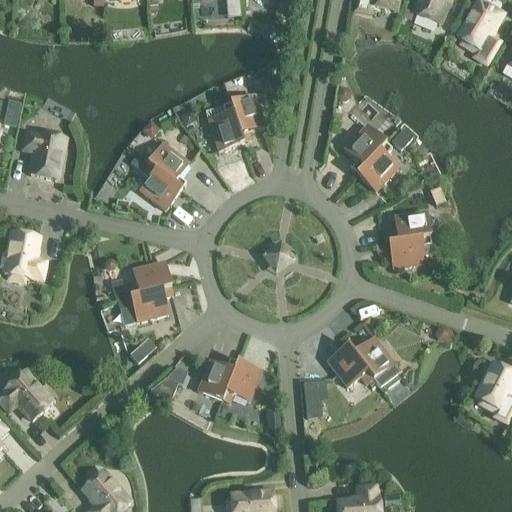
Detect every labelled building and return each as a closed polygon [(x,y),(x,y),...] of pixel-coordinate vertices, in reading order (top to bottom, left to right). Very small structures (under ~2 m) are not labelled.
[(103,0),(93,0),(94,10),(103,10),(103,0)] [(360,0),(356,15),(370,18),(372,10),(396,16),(399,0),(360,0)] [(423,0),(416,18),(440,28),(451,0),(423,0)] [(477,58),(475,61),(487,68),(501,46),(490,40),(503,19),(480,5),(459,42),(463,44),(461,48),(474,56),(477,58)] [(277,8),(275,22),(290,25),(293,10),(277,8)] [(269,83),(268,88),(271,92),(276,93),(281,90),(282,85),(278,80),(273,79),(269,83)] [(337,94),(336,100),(339,104),(345,105),(349,102),(350,100),(350,97),(347,92),(345,92),(342,91),(337,94)] [(254,100),(230,108),(243,148),(251,145),(248,136),(264,131),(254,100)] [(222,110),(205,116),(208,125),(218,156),(243,148),(230,108),(222,110)] [(190,116),(181,120),(186,130),(195,125),(190,116)] [(150,126),(142,135),(143,136),(150,142),(151,143),(159,134),(158,133),(151,126),(150,126)] [(356,179),(385,148),(366,130),(344,154),(357,166),(350,173),(356,179)] [(399,138),(392,147),(401,155),(408,147),(413,141),(404,133),(399,138)] [(55,184),(64,143),(59,142),(60,138),(45,135),(44,139),(38,138),(38,139),(26,137),(22,155),(34,157),(30,179),(55,184)] [(147,169),(181,194),(186,187),(178,182),(189,168),(163,148),(147,169)] [(385,148),(356,179),(375,196),(397,173),(384,161),(391,153),(385,148)] [(181,194),(147,169),(142,176),(150,181),(139,196),(165,215),(181,194)] [(436,193),(430,196),(436,209),(442,207),(446,205),(440,192),(436,193)] [(117,204),(115,212),(127,214),(129,207),(117,204)] [(388,248),(429,242),(425,216),(394,221),(396,238),(387,240),(388,248)] [(29,282),(42,284),(46,266),(33,264),(38,242),(12,237),(7,258),(3,257),(0,272),(4,273),(3,278),(9,279),(8,283),(23,286),(24,282),(29,283),(29,282)] [(429,242),(388,248),(392,274),(424,269),(421,251),(431,250),(429,242)] [(107,265),(104,268),(105,273),(109,275),(113,274),(116,270),(115,266),(111,263),(107,265)] [(130,302),(170,292),(164,266),(133,275),(137,292),(128,294),(130,302)] [(130,302),(117,305),(120,315),(132,312),(136,327),(168,319),(163,302),(173,300),(170,292),(130,302)] [(436,332),(434,338),(437,343),(437,344),(445,346),(451,344),(451,342),(453,338),(449,333),(441,330),(436,332)] [(354,345),(347,350),(373,384),(379,392),(399,376),(393,368),(373,342),(360,353),(354,345)] [(373,384),(347,350),(326,366),(346,392),(360,381),(366,389),(373,384)] [(138,351),(129,359),(137,368),(146,360),(138,351)] [(221,405),(237,366),(229,363),(226,372),(209,365),(197,396),(202,398),(199,406),(217,412),(220,405),(221,405)] [(237,366),(221,405),(229,408),(233,400),(249,406),(261,376),(237,366)] [(495,417),(493,421),(506,427),(511,414),(511,401),(507,399),(511,388),(511,378),(493,368),(476,402),(480,405),(478,408),(492,415),(495,417)] [(177,372),(166,383),(177,388),(181,390),(187,376),(177,372)] [(32,425),(52,408),(24,376),(20,380),(17,377),(5,387),(8,390),(4,394),(5,395),(0,398),(0,408),(8,417),(17,409),(32,425)] [(166,383),(150,395),(161,399),(171,403),(177,388),(166,383)] [(324,384),(301,386),(305,422),(321,420),(319,403),(326,403),(324,384)] [(279,426),(266,427),(266,434),(270,438),(279,437),(279,426)] [(96,509),(92,511),(126,511),(125,511),(129,508),(103,475),(82,492),(96,509)] [(336,506),(336,511),(378,511),(378,502),(377,502),(376,489),(356,491),(357,504),(336,506)] [(273,511),(272,496),(230,500),(230,505),(226,506),(226,511),(273,511)]
